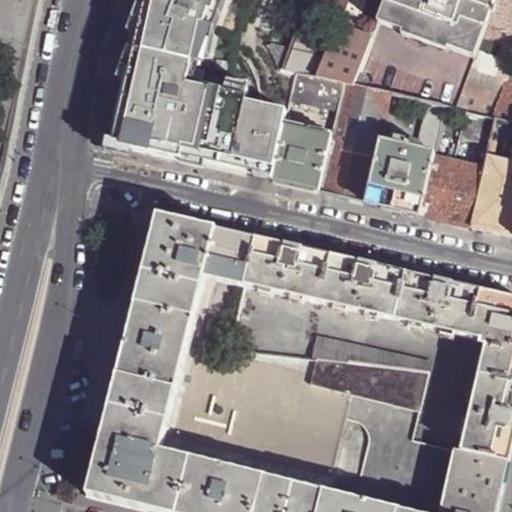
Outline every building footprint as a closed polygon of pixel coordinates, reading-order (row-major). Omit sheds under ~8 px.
[(201,66),(203,56),(209,28),(206,27),(211,14),(214,15),(219,0),(142,0),(127,81),(115,136),(114,144),(125,146),(125,148),(184,162),(185,158),(203,162),(248,172),(273,179),(283,129),(287,112),(259,106),(260,100),(247,97),(226,93),(203,87),(202,90),(188,86),(193,65),(201,66)] [(226,0),(219,0),(214,15),(211,14),(206,27),(209,28),(203,56),(208,58),(226,0)] [(308,0),(305,10),(339,22),(344,8),(347,0),(308,0)] [(426,103),(447,107),(458,109),(461,100),(478,51),(483,40),(489,25),(498,0),(384,0),(370,38),(365,53),(353,86),(391,94),(408,98),(426,103)] [(511,0),(498,0),(489,25),(511,34),(511,0)] [(354,11),(344,8),(339,22),(319,78),(344,84),(353,86),(365,53),(370,38),(348,30),(354,11)] [(286,21),(299,26),(303,16),(290,11),(286,21)] [(511,34),(489,25),(483,40),(511,51),(511,34)] [(511,64),(478,51),(461,100),(495,109),(511,67),(511,64)] [(492,118),(497,119),(511,121),(511,67),(495,109),(492,118)] [(290,96),(340,107),(344,84),(319,78),(295,73),(290,96)] [(228,81),(226,93),(247,97),(249,86),(228,81)] [(345,199),(366,204),(381,141),(391,94),(353,86),(344,84),(340,107),(332,140),(320,193),(345,199)] [(461,100),(458,109),(492,118),(495,109),(461,100)] [(407,144),(406,147),(381,141),(366,204),(397,211),(421,217),(435,158),(442,127),(447,107),(426,103),(416,146),(407,144)] [(442,127),(460,131),(460,133),(492,140),(497,119),(492,118),(458,109),(447,107),(442,127)] [(497,234),(511,237),(511,121),(497,119),(492,140),(485,170),(471,228),(497,234)] [(297,188),(320,193),(332,140),(283,129),(273,179),(273,182),(297,188)] [(450,223),(471,228),(485,170),(454,162),(435,158),(421,217),(450,223)] [(497,511),(509,463),(460,451),(453,450),(438,511),(400,511),(326,494),(351,395),(418,412),(429,371),(374,364),(378,351),(315,337),(311,359),(228,349),(244,286),(255,240),(211,230),(156,217),(141,279),(110,399),(86,496),(148,511),(497,511)] [(272,244),(255,240),(244,286),(485,343),(460,451),(509,463),(511,451),(511,299),(459,287),(339,260),(272,244)] [(374,364),(429,371),(431,362),(378,351),(374,364)]
